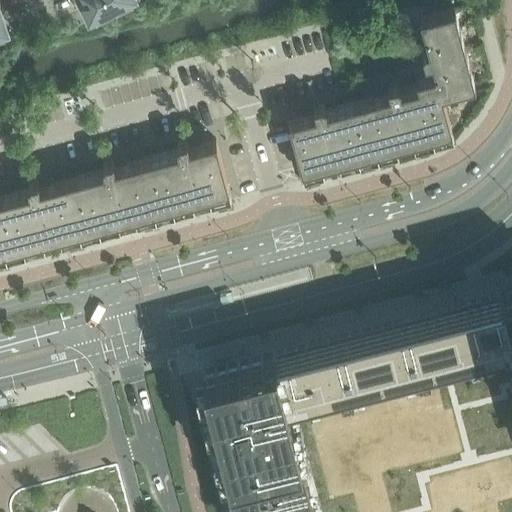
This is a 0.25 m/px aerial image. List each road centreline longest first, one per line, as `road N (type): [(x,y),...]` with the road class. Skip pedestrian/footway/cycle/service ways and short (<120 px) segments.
road 1 (secondary): [(511,135),(478,170),(445,185),(96,281)]
road 2 (secondary): [(120,307),(438,222),(476,202),(511,167)]
road 3 (unclassified): [(176,511),(120,307)]
road 4 (unclassified): [(85,317),(138,511)]
